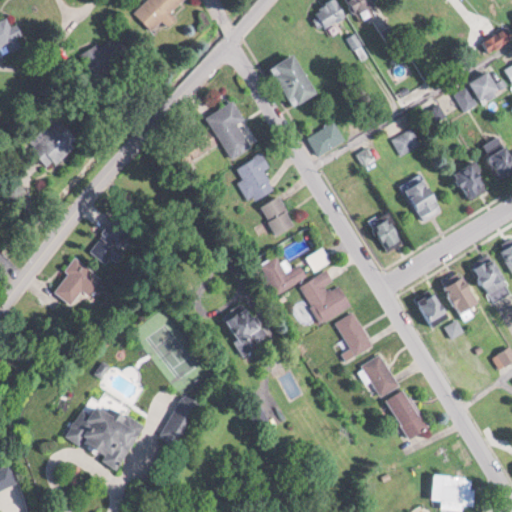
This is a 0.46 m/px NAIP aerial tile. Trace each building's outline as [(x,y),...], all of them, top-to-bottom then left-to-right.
[(174,10),(184,0),(146,0),(135,12),(153,31),(165,19),(171,26),(181,17),(174,10)] [(323,30),(347,13),(338,0),(330,0),(311,13),(323,30)] [(348,0),(352,13),(373,8),(371,0),(348,0)] [(20,20),(14,23),(10,16),(0,20),(0,53),(24,43),(21,37),(26,35),(20,20)] [(89,62),(110,78),(133,47),(113,32),(89,62)] [(272,66),(294,106),(319,92),(297,52),(272,66)] [(504,89),(491,68),(470,82),(483,102),(504,89)] [(207,113),(230,157),(252,146),(239,121),(245,119),(235,99),(207,113)] [(81,139),(61,118),(50,128),(47,125),(27,144),(51,168),(81,139)] [(307,135),(318,154),(346,139),(336,120),(307,135)] [(420,144),(412,127),(391,137),(399,154),(420,144)] [(511,171),(511,149),(505,136),(490,143),(505,175),(511,171)] [(236,166),(242,178),(239,180),(251,201),(274,187),(263,168),(270,164),(262,151),(236,166)] [(481,160),(458,166),(467,197),(490,190),(481,160)] [(445,207),(425,171),(402,184),(423,220),(445,207)] [(296,225),(282,195),(262,204),(276,234),(296,225)] [(103,261),(108,255),(115,261),(124,250),(118,245),(131,228),(115,215),(88,249),(103,261)] [(405,239),(391,216),(374,226),(387,249),(405,239)] [(511,236),(499,245),(511,265),(511,236)] [(307,257),(316,270),(332,259),(323,246),(307,257)] [(263,266),(284,292),(308,272),(299,262),(290,269),(277,254),(263,266)] [(479,265),(492,292),(510,283),(497,256),(479,265)] [(107,283),(77,257),(50,288),(80,314),(107,283)] [(353,304),(340,281),(337,282),(329,268),(301,284),(322,322),(353,304)] [(450,282),(463,312),(483,304),(470,274),(450,282)] [(422,299),(437,322),(453,312),(438,289),(422,299)] [(264,328),(251,306),(230,319),(244,341),(264,328)] [(336,322),(358,354),(375,342),(354,310),(336,322)] [(500,367),(511,361),(511,346),(494,354),(500,367)] [(402,384),(382,352),(364,363),(384,395),(402,384)] [(412,438),(430,428),(409,388),(390,397),(412,438)] [(146,423),(101,399),(94,411),(84,406),(69,434),(105,453),(102,459),(121,469),(146,423)] [(0,489),(18,482),(9,463),(0,467),(0,489)] [(474,505),(476,476),(435,474),(433,503),(474,505)]
